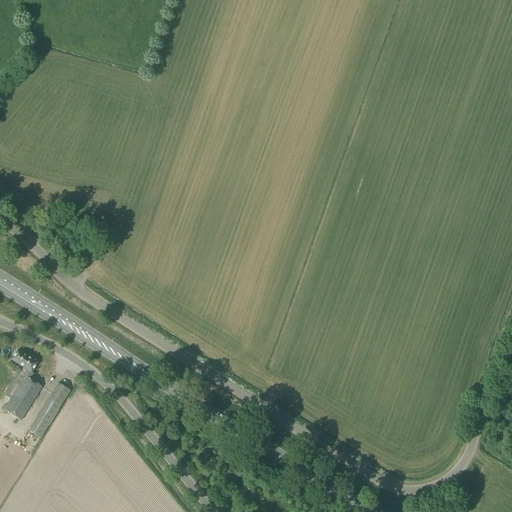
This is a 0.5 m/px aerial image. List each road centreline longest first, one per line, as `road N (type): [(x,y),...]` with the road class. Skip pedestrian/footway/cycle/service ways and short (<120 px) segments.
road 1 (unclassified): [(464,463),(425,489),(382,482),(74,288),(0,223)]
road 2 (primary): [(360,511),(0,280)]
road 3 (unclassified): [(211,511),(104,383),(0,322)]
road 4 (unclassified): [(464,463),(511,331)]
